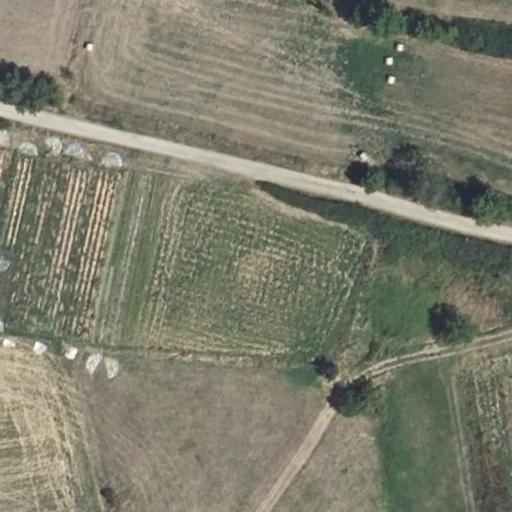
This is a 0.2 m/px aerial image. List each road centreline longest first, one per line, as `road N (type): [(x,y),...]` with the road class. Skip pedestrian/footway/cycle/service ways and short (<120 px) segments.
road 1 (track): [(0,114),(511,234)]
road 2 (track): [(511,344),(354,383),(262,511)]
